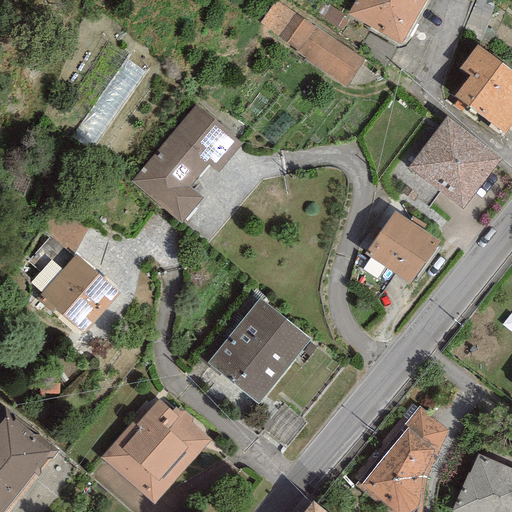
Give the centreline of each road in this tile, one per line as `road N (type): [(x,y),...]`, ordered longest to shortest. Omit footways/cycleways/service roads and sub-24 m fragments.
road 1 (secondary): [(511,244),(291,511)]
road 2 (unknown): [(443,0),(407,73),(408,110),(511,193)]
